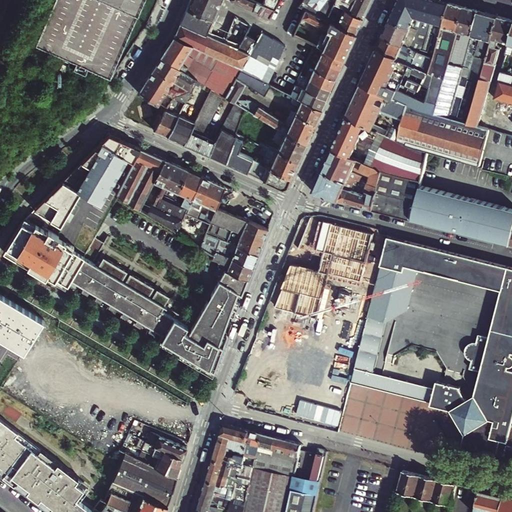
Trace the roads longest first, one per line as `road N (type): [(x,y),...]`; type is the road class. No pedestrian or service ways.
road 1 (residential): [(213,404),(511,484)]
road 2 (residential): [(511,257),(292,201)]
road 3 (tertiary): [(292,201),(382,0)]
road 4 (tertiary): [(213,404),(292,201)]
road 5 (residential): [(292,201),(107,111)]
road 6 (tertiary): [(107,111),(25,169),(0,201)]
road 7 (tertiary): [(176,0),(107,111)]
